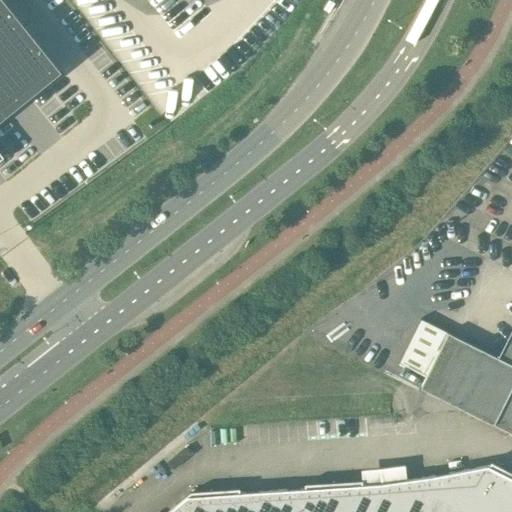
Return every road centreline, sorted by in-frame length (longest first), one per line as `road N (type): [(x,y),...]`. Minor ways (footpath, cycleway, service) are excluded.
road 1 (tertiary): [(0,398),(345,120),(395,61),(430,0)]
road 2 (tertiary): [(366,0),(314,80),(259,135),(0,342)]
road 3 (unknown): [(511,457),(397,437),(244,457),(131,505)]
